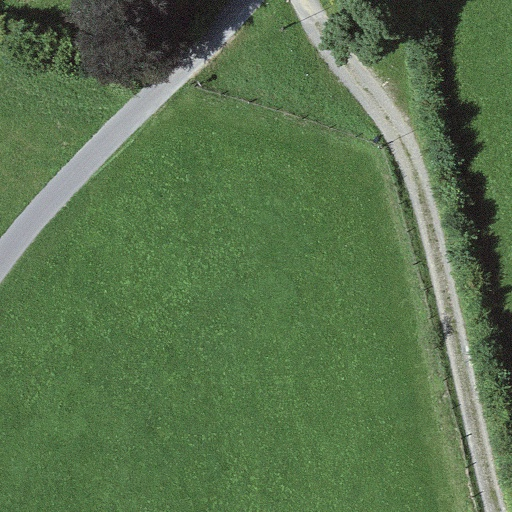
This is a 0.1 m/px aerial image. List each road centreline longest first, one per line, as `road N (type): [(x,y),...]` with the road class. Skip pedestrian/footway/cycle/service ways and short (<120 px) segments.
road 1 (track): [(316,0),(405,142),(441,220),(506,511)]
road 2 (unclassified): [(0,260),(256,0)]
